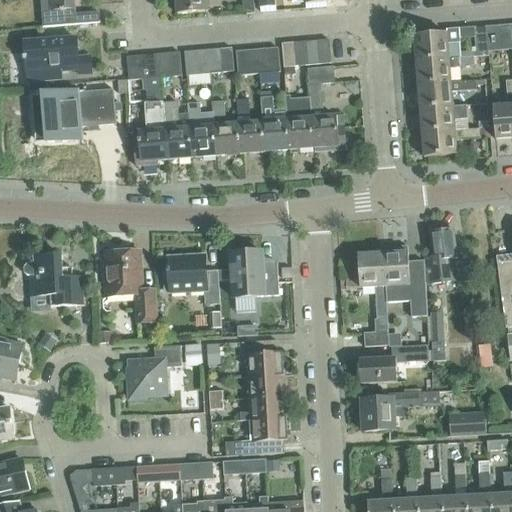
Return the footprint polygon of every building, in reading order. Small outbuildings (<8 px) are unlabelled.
[(73,0),(40,0),(43,29),(100,24),(99,14),(76,15),(76,11),(75,11),(73,0)] [(175,0),(177,15),(206,12),(205,0),(175,0)] [(258,0),(259,9),(275,8),(274,0),(258,0)] [(511,47),(510,28),(497,29),(499,53),(511,51),(511,47)] [(497,29),(485,30),(487,54),(488,54),(499,53),(497,29)] [(461,52),(462,59),(474,58),(488,57),(488,54),(487,54),(485,30),(459,33),(459,42),(474,40),(475,51),(461,52)] [(415,40),(417,64),(449,62),(449,60),(447,37),(415,40)] [(25,45),(27,83),(61,81),(60,73),(78,71),(78,76),(91,75),(90,59),(78,60),(77,41),(25,45)] [(329,43),(318,44),(320,68),(331,67),(329,43)] [(318,44),(306,45),(308,69),(320,68),(318,44)] [(306,45),(294,46),(296,70),(308,69),(306,45)] [(296,70),(294,46),(282,47),(284,71),(294,70),(296,70)] [(232,51),(220,52),(222,76),(234,75),(232,51)] [(280,75),(278,51),(264,52),(266,76),(280,75)] [(220,52),(208,53),(210,77),(222,76),(220,52)] [(266,76),(264,52),(250,53),(252,78),(266,76)] [(208,53),(197,54),(199,78),(210,77),(208,53)] [(252,78),(250,53),(236,55),(238,79),(252,78)] [(199,78),(197,54),(184,55),(186,79),(199,78)] [(179,56),(168,57),(170,81),(181,80),(179,56)] [(156,57),(138,59),(141,84),(158,82),(156,57)] [(168,57),(156,57),(158,82),(170,81),(168,57)] [(417,64),(419,88),(451,86),(451,84),(450,70),(475,68),(474,58),(462,59),(449,60),(449,62),(417,64)] [(141,84),(138,59),(128,60),(130,85),(141,84)] [(312,121),(314,151),(325,150),(326,154),(346,152),(344,119),(337,120),(337,119),(323,120),(322,95),(321,88),(335,87),(334,70),(308,72),(309,89),(310,99),(312,121)] [(128,81),(119,82),(120,96),(129,95),(128,81)] [(419,88),(420,112),(453,110),(452,108),(451,93),(477,92),(476,82),(451,84),(451,86),(419,88)] [(511,140),(511,82),(507,83),(508,108),(491,109),(494,142),(511,140)] [(357,83),(345,84),(345,88),(354,96),(358,96),(357,83)] [(80,93),(42,96),(42,98),(46,143),(46,147),(84,144),(84,140),(82,126),(115,124),(116,124),(114,92),(113,92),(92,93),(80,94),(80,93)] [(287,123),(290,153),(314,151),(312,121),(310,99),(297,100),(297,97),(286,99),(288,123),(287,123)] [(263,125),(265,155),(290,153),(287,123),(274,124),(273,100),(272,100),(261,101),(263,125)] [(238,127),(240,157),(265,155),(263,125),(251,126),(248,101),(237,102),(239,127),(238,127)] [(191,161),(189,131),(190,131),(189,114),(179,115),(178,104),(162,105),(165,133),(167,162),(191,161)] [(224,104),(212,105),(213,120),(225,119),(224,104)] [(167,162),(165,133),(162,105),(145,107),(147,134),(133,135),(136,168),(157,167),(156,163),(167,162)] [(190,131),(189,131),(191,161),(216,159),(214,129),(201,130),(200,105),(188,106),(189,114),(190,131)] [(420,112),(422,136),(454,134),(454,132),(453,122),(468,121),(467,107),(452,108),(453,110),(420,112)] [(238,127),(214,129),(216,159),(240,157),(238,127)] [(489,130),(479,131),(480,140),(489,140),(489,130)] [(454,134),(422,136),(424,161),(456,158),(455,142),(480,140),(479,131),(454,132),(454,134)] [(433,259),(425,260),(428,286),(443,284),(458,282),(468,281),(466,263),(456,264),(455,260),(457,260),(453,232),(442,234),(430,235),(433,259)] [(142,293),(140,253),(106,255),(107,279),(104,279),(105,299),(136,297),(138,325),(156,324),(154,292),(142,293)] [(263,254),(231,256),(234,300),(265,298),(279,297),(277,265),(263,265),(263,259),(263,254)] [(384,255),(385,288),(386,288),(387,303),(410,302),(412,316),(428,315),(425,266),(409,266),(408,254),(384,255)] [(389,334),(388,334),(387,317),(387,303),(386,288),(385,288),(384,255),(359,256),(360,280),(341,281),(341,290),(361,289),(376,289),(378,334),(365,335),(366,349),(390,347),(389,335),(389,334)] [(511,256),(496,258),(505,329),(507,329),(508,336),(511,335),(511,256)] [(30,278),(31,299),(50,298),(51,309),(83,307),(82,279),(73,279),(72,269),(63,270),(62,257),(30,259),(30,266),(27,267),(25,269),(24,272),(25,275),(27,277),(30,278)] [(186,259),(168,260),(169,275),(164,275),(165,294),(170,293),(170,295),(205,293),(205,307),(220,306),(218,273),(206,273),(205,262),(186,263),(186,259)] [(292,280),(292,270),(282,271),(282,280),(292,280)] [(209,313),(210,330),(221,329),(221,327),(220,313),(209,313)] [(430,314),(432,343),(445,342),(442,313),(430,314)] [(238,338),(248,338),(247,330),(237,330),(238,338)] [(97,334),(98,344),(113,343),(113,333),(97,334)] [(400,335),(389,335),(390,347),(401,346),(400,335)] [(45,338),(39,346),(50,354),(56,346),(45,338)] [(0,379),(16,383),(23,347),(5,343),(6,341),(0,339),(0,379)] [(247,356),(249,379),(284,377),(283,354),(278,355),(277,342),(252,344),(253,356),(247,356)] [(432,345),(433,363),(446,362),(445,344),(432,345)] [(207,347),(207,359),(217,359),(217,346),(207,347)] [(396,364),(428,362),(427,346),(392,348),(392,360),(359,362),(361,385),(397,383),(396,364)] [(185,348),(186,368),(202,367),(201,347),(185,348)] [(182,369),(181,348),(154,350),(155,361),(128,363),(131,384),(127,384),(128,402),(147,401),(147,399),(168,398),(166,370),(182,369)] [(249,379),(250,401),(285,399),(284,377),(249,379)] [(209,394),(210,403),(223,402),(222,393),(209,394)] [(409,409),(419,409),(440,408),(440,393),(380,396),(380,402),(362,403),(363,434),(395,432),(395,430),(400,429),(399,420),(410,419),(409,409)] [(250,401),(251,423),(287,421),(285,399),(250,401)] [(223,402),(210,403),(210,412),(224,411),(223,402)] [(0,442),(14,440),(9,409),(0,410),(0,442)] [(487,437),(487,436),(486,414),(449,416),(451,439),(487,437)] [(287,421),(251,423),(252,443),(241,444),(242,458),(284,455),(283,443),(288,443),(287,421)] [(487,443),(487,452),(508,451),(508,442),(487,443)] [(0,508),(1,509),(0,504),(0,498),(29,492),(22,461),(0,465),(0,508)] [(254,462),(245,463),(246,476),(255,476),(262,475),(262,462),(254,462)] [(279,462),(266,463),(267,473),(279,473),(279,462)] [(236,463),(227,464),(228,477),(246,476),(245,463),(236,463)] [(467,498),(467,511),(491,511),(491,496),(490,476),(491,476),(490,463),(479,464),(480,477),(481,497),(467,498)] [(442,500),(442,511),(467,511),(467,498),(466,498),(466,477),(465,464),(455,465),(455,478),(456,499),(442,500)] [(202,465),(180,466),(181,483),(203,482),(203,479),(202,465)] [(213,465),(202,465),(203,479),(203,482),(214,481),(213,465)] [(393,511),(393,503),(393,481),(392,466),(380,468),(382,482),(383,504),(367,505),(367,511),(393,511)] [(175,467),(159,468),(159,484),(176,483),(175,467)] [(149,468),(142,469),(143,485),(159,484),(159,468),(149,468)] [(491,496),(491,511),(511,511),(511,468),(503,469),(504,475),(505,496),(491,496)] [(116,483),(115,470),(93,471),(94,485),(116,483)] [(125,470),(115,470),(116,483),(125,483),(125,470)] [(77,472),(71,476),(71,481),(74,490),(81,490),(89,484),(88,471),(77,472)] [(432,500),(417,501),(418,511),(442,511),(442,500),(441,479),(431,480),(432,500)] [(408,502),(393,503),(393,511),(418,511),(417,501),(417,480),(407,481),(408,502)] [(260,505),(248,506),(248,511),(269,511),(270,505),(269,498),(260,499),(260,505)] [(204,503),(204,511),(226,511),(226,500),(224,500),(224,502),(204,503)] [(233,500),(226,500),(226,511),(248,511),(248,506),(248,504),(233,505),(233,500)] [(303,511),(303,503),(270,505),(269,511),(303,511)]
